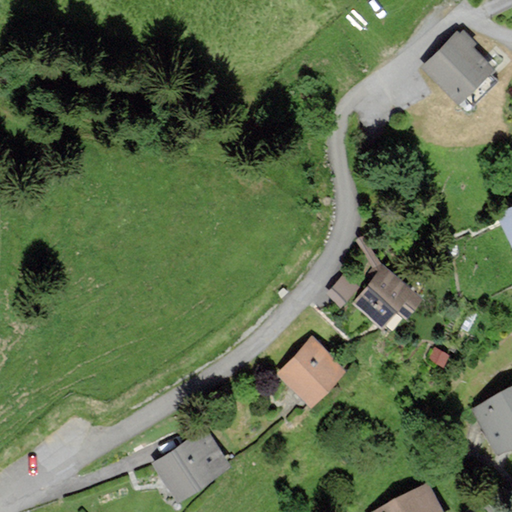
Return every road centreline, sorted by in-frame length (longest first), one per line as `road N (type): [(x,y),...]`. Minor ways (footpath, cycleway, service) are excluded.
road 1 (residential): [(0,511),(225,367),(321,273),(346,216),(341,117),(377,79)]
road 2 (residential): [(377,79),(472,16),(511,40)]
